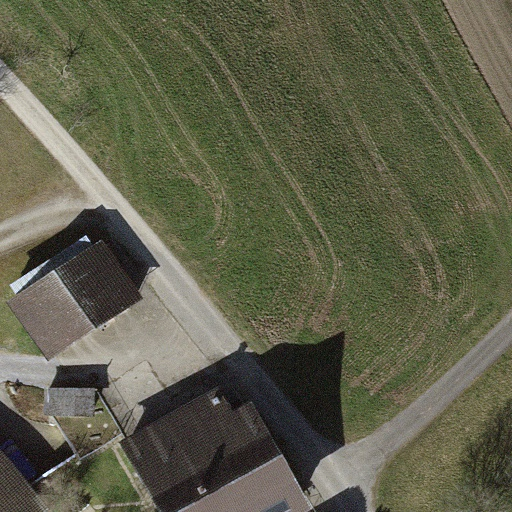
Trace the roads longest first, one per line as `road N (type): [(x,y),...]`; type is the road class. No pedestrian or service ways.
road 1 (track): [(350,511),(165,271),(0,82)]
road 2 (residential): [(511,323),(335,487)]
